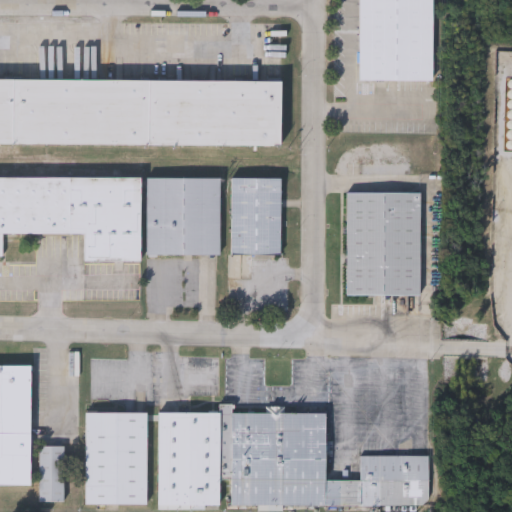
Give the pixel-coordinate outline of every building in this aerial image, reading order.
[(432,0),(432,81),(359,81),(359,0),(432,0)] [(279,145),(0,143),(0,78),(280,81),(279,145)] [(0,177),(140,178),(140,262),(83,261),(83,235),(3,235),(3,258),(0,258),(0,177)] [(146,255),(146,178),(220,178),(220,256),(146,255)] [(280,254),(231,254),(231,178),(280,178),(280,254)] [(346,296),(346,193),(420,193),(419,296),(346,296)] [(0,485),(0,366),(31,366),(29,486),(0,485)] [(219,414),(219,405),(233,406),(233,411),(325,412),(324,481),(360,482),(360,456),(428,457),(427,508),(230,505),(230,481),(218,481),(219,414)] [(146,505),(84,505),(85,413),(146,414),(146,505)] [(218,481),(218,508),(157,507),(159,413),(219,414),(218,481)] [(39,448),(64,448),(64,502),(39,502),(39,448)]
